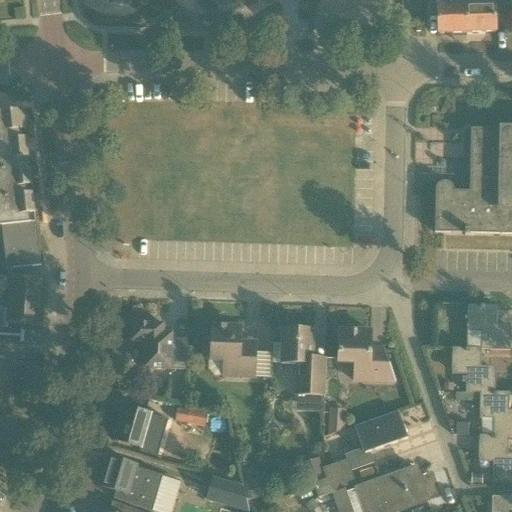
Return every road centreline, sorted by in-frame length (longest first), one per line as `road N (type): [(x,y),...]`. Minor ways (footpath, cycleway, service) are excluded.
road 1 (residential): [(56,62),(396,65)]
road 2 (residential): [(77,279),(354,287),(381,271)]
road 3 (residential): [(465,500),(381,271)]
road 4 (tertiary): [(23,511),(51,456),(77,279)]
road 5 (tertiary): [(77,279),(56,62)]
road 6 (residential): [(381,271),(393,239),(396,65)]
road 7 (residential): [(511,285),(407,280),(381,271)]
